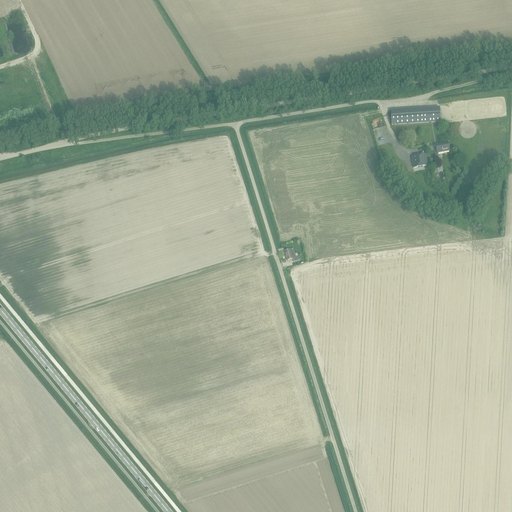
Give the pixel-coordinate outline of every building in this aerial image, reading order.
[(390,111),(391,125),(440,122),(439,108),(390,111)] [(372,130),(377,148),(388,144),(383,126),(372,130)] [(449,151),(447,143),(435,145),(436,145),(437,153),(436,153),(449,151)] [(411,157),(412,162),(413,168),(427,165),(425,154),(411,157)] [(294,262),(298,261),(300,260),(299,257),(296,258),(293,249),(283,252),(283,254),(285,254),(287,261),(293,259),(294,262)]
